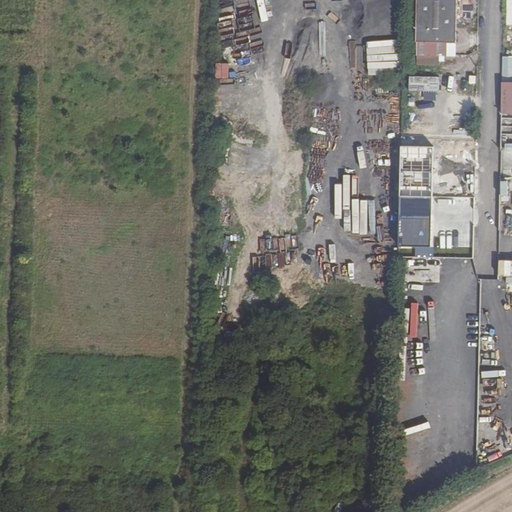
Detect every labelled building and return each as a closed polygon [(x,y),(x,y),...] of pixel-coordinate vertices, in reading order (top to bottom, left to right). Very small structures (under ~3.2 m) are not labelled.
[(462,0),(414,0),(412,58),(412,67),(440,68),(441,58),(460,59),(462,0)] [(511,56),(504,57),(503,82),(511,82),(511,56)] [(439,79),(416,79),(416,90),(439,90),(439,79)] [(511,83),(499,83),(498,114),(511,114),(511,83)] [(456,134),(455,158),(467,158),(468,134),(456,134)] [(433,248),(435,197),(402,196),(401,247),(433,248)]
